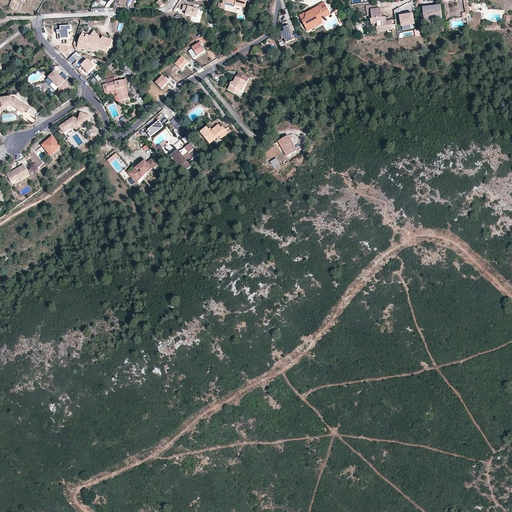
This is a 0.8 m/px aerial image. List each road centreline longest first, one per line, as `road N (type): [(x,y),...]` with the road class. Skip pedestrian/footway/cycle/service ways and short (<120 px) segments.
road 1 (track): [(86,511),(74,497),(78,487),(158,450),(238,391),(279,373),(394,248)]
road 2 (residential): [(120,137),(270,33),(278,0)]
road 3 (track): [(394,248),(414,236),(451,240),(511,296)]
road 4 (residential): [(172,0),(158,11),(37,17)]
